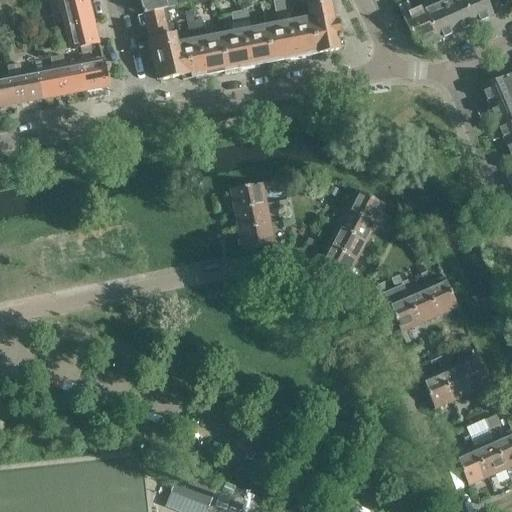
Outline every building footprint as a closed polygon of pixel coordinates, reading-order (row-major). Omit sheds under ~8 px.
[(57,0),(49,2),(50,8),(84,0),(57,0)] [(87,0),(84,0),(50,8),(52,15),(62,13),(65,28),(93,21),(87,0)] [(140,0),(144,15),(167,9),(177,7),(175,0),(140,0)] [(273,0),(277,24),(266,26),(274,64),(296,59),(289,22),(288,15),(292,14),(289,4),(286,4),(284,0),(273,0)] [(424,7),(422,7),(438,41),(457,33),(442,0),(430,0),(433,7),(425,10),(424,7)] [(442,0),(457,33),(475,25),(463,0),(442,0)] [(463,0),(475,25),(494,17),(487,3),(486,0),(463,0)] [(398,6),(403,16),(402,16),(418,50),(438,41),(422,7),(412,12),(408,2),(398,6)] [(330,3),(308,7),(307,7),(309,18),(311,17),(318,55),(339,51),(339,48),(344,48),(339,21),(334,22),(331,3),(330,3)] [(167,9),(144,15),(159,75),(161,81),(181,77),(175,43),(178,43),(176,35),(173,35),(167,9)] [(241,13),(244,30),(251,68),(274,64),(266,26),(251,29),(248,11),(241,13)] [(185,13),(187,23),(195,22),(193,12),(185,13)] [(233,32),(221,35),(228,72),(251,68),(244,30),(240,13),(232,14),(234,24),(232,25),(233,32)] [(309,18),(289,22),(296,59),(318,55),(311,17),(309,18)] [(93,21),(65,28),(69,42),(59,45),(61,52),(98,43),(93,21)] [(195,22),(197,33),(204,31),(202,21),(195,22)] [(197,33),(195,22),(187,23),(189,34),(197,33)] [(228,72),(221,35),(198,39),(206,76),(228,72)] [(175,43),(181,77),(182,81),(206,76),(198,39),(178,43),(175,43)] [(89,46),(79,48),(81,55),(90,53),(89,46)] [(64,56),(57,57),(64,95),(86,91),(81,64),(66,66),(64,56)] [(36,67),(37,72),(42,99),(64,95),(57,57),(50,59),(52,69),(41,71),(40,67),(36,67)] [(102,60),(81,64),(86,91),(107,87),(102,60)] [(20,64),(13,66),(20,104),(42,99),(37,72),(23,74),(20,64)] [(9,77),(0,78),(0,107),(20,104),(13,66),(7,67),(9,77)] [(489,105),(511,95),(511,73),(481,87),(489,105)] [(511,95),(489,105),(496,123),(511,116),(511,95)] [(511,116),(496,123),(504,142),(511,138),(511,116)] [(284,182),(274,184),(275,190),(286,188),(284,182)] [(261,185),(230,191),(235,212),(266,205),(261,185)] [(331,187),(328,194),(335,198),(338,191),(331,187)] [(357,191),(347,209),(375,224),(385,205),(357,191)] [(287,200),(277,203),(278,209),(289,207),(287,200)] [(266,205),(235,212),(239,231),(270,225),(266,205)] [(347,209),(337,228),(365,243),(375,224),(347,209)] [(292,220),(281,222),(282,228),(293,226),(292,220)] [(270,225),(239,231),(244,251),(274,245),(270,225)] [(316,227),(313,233),(320,237),(324,231),(316,227)] [(337,228),(328,246),(356,260),(365,243),(337,228)] [(309,236),(306,243),(315,248),(319,241),(309,236)] [(328,246),(318,264),(347,278),(356,260),(328,246)] [(424,264),(417,267),(422,277),(429,274),(424,264)] [(406,271),(399,274),(403,284),(410,281),(406,271)] [(398,275),(392,278),(396,287),(403,284),(398,275)] [(445,278),(425,287),(438,316),(457,307),(445,278)] [(425,287),(407,295),(419,324),(438,316),(425,287)] [(407,295),(388,304),(401,332),(419,324),(407,295)] [(458,341),(450,344),(455,354),(462,351),(458,341)] [(439,349),(431,352),(436,362),(443,359),(439,349)] [(431,352),(424,355),(428,365),(435,362),(431,352)] [(478,355),(458,364),(471,393),(491,384),(478,355)] [(458,364),(440,371),(453,401),(471,393),(458,364)] [(440,371),(422,379),(435,409),(453,401),(440,371)] [(490,418),(484,421),(488,430),(494,428),(500,425),(495,416),(490,418)] [(472,426),(466,429),(470,438),(477,435),(472,426)] [(466,429),(459,432),(463,441),(470,438),(466,429)] [(470,438),(474,449),(487,477),(505,470),(492,441),(488,431),(477,435),(470,438)] [(511,433),(511,432),(492,441),(505,470),(511,466),(511,433)] [(474,449),(455,457),(468,486),(487,477),(474,449)] [(179,473),(169,496),(207,511),(208,507),(215,489),(186,477),(179,473)] [(226,511),(230,502),(218,497),(214,507),(226,511)]
